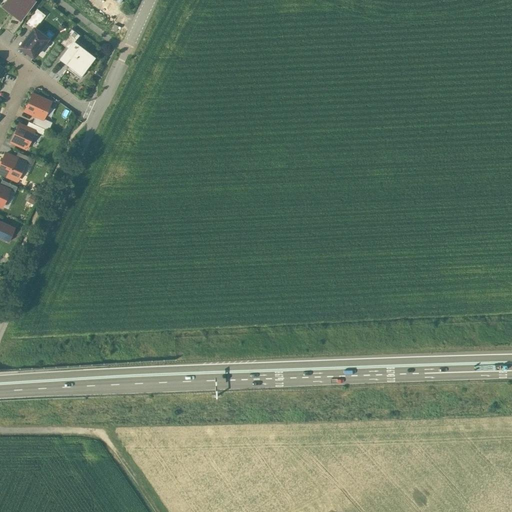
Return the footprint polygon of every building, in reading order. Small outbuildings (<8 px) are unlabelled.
[(33,0),(6,0),(3,5),(13,13),(20,18),(33,0)] [(25,22),(32,28),(33,27),(35,28),(45,15),(36,8),(25,22)] [(20,18),(13,13),(3,27),(12,34),(23,19),(20,18)] [(35,28),(33,27),(32,28),(19,46),(33,56),(47,38),(35,28)] [(60,43),(68,48),(73,41),(75,38),(76,39),(79,35),(71,28),(60,43)] [(75,38),(73,41),(83,49),(85,46),(76,39),(75,38)] [(83,49),(73,41),(68,48),(60,58),(69,64),(78,71),(80,68),(86,61),(91,55),(83,49)] [(90,64),(86,61),(80,68),(84,71),(90,64)] [(79,78),(84,71),(80,68),(78,71),(69,64),(67,68),(79,78)] [(50,102),(32,94),(24,110),(35,114),(43,118),(50,102)] [(43,118),(35,114),(32,123),(45,128),(48,130),(52,122),(43,118)] [(28,121),(26,127),(34,130),(42,134),(45,128),(32,123),(28,121)] [(26,127),(18,123),(10,141),(26,148),(34,130),(26,127)] [(25,162),(31,165),(34,159),(18,152),(15,158),(25,162)] [(15,158),(5,153),(0,164),(0,172),(17,179),(20,173),(25,162),(15,158)] [(25,162),(20,173),(26,176),(31,165),(25,162)] [(1,179),(0,182),(0,185),(9,189),(14,192),(17,186),(1,179)] [(0,185),(0,205),(1,206),(9,189),(0,185)] [(15,227),(0,220),(0,237),(9,241),(15,227)]
